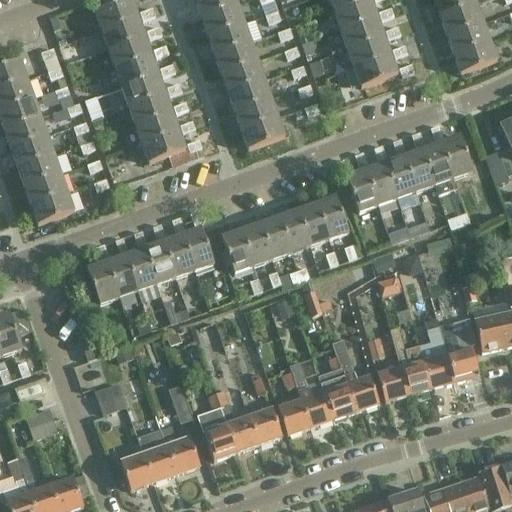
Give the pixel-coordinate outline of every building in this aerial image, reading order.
[(198,0),(193,2),(200,22),(236,9),(233,0),(198,0)] [(260,9),(272,4),(270,0),(259,0),(257,1),(260,9)] [(367,0),(327,0),(332,15),(369,2),(367,0)] [(472,0),(437,0),(432,2),(439,21),(475,7),(472,0)] [(94,15),(101,35),(137,22),(130,2),(94,15)] [(369,2),(332,15),(339,34),(375,21),(369,2)] [(475,7),(439,21),(446,39),(482,26),(475,7)] [(236,9),(200,22),(207,40),(243,27),(236,9)] [(380,24),(392,19),(389,11),(377,15),(380,24)] [(142,24),(154,20),(151,12),(139,16),(142,24)] [(267,28),(279,23),(276,15),(264,19),(267,28)] [(375,21),(339,34),(346,52),(382,40),(375,21)] [(137,22),(101,35),(107,53),(144,40),(137,22)] [(482,26),(446,39),(452,58),(489,45),(482,26)] [(243,27),(207,40),(213,59),(249,46),(243,27)] [(387,42),(399,38),(396,30),(384,34),(387,42)] [(149,43),(161,39),(158,31),(146,35),(149,43)] [(292,40),(289,32),(276,36),(279,44),(292,40)] [(144,40),(107,53),(114,72),(151,59),(144,40)] [(382,40),(346,52),(352,71),(388,58),(382,40)] [(489,45),(452,58),(459,78),(496,65),(489,45)] [(249,46),(213,59),(220,78),(256,65),(249,46)] [(313,46),(302,49),(305,60),(316,57),(313,46)] [(156,62),(168,58),(165,49),(153,54),(156,62)] [(393,61),(406,57),(403,49),(390,53),(393,61)] [(298,59),(295,51),(283,55),(286,63),(298,59)] [(40,56),(40,57),(43,64),(55,60),(52,52),(40,56)] [(388,58),(352,71),(359,91),(395,78),(388,58)] [(151,59),(114,72),(121,91),(157,78),(151,59)] [(0,70),(0,92),(26,83),(19,63),(0,70)] [(256,65),(220,78),(227,96),(263,83),(256,65)] [(320,65),(308,69),(312,81),(324,77),(320,65)] [(162,81),(174,76),(172,68),(159,73),(162,81)] [(400,80),(412,76),(409,68),(397,72),(400,80)] [(292,82),(305,77),(302,69),(289,73),(292,82)] [(50,84),(62,80),(59,71),(47,75),(50,84)] [(157,78),(121,91),(127,110),(164,97),(157,78)] [(26,83),(0,92),(0,113),(33,102),(26,83)] [(263,83),(227,96),(233,115),(269,102),(263,83)] [(169,100),(181,95),(178,87),(166,91),(169,100)] [(299,101),(311,96),(308,88),(296,92),(299,101)] [(57,103),(69,98),(66,90),(54,95),(57,103)] [(164,97),(127,110),(134,128),(171,115),(164,97)] [(33,102),(0,113),(0,125),(3,134),(39,121),(33,102)] [(269,102),(233,115),(240,134),(276,121),(269,102)] [(69,119),(81,115),(78,106),(66,111),(69,119)] [(176,118),(188,114),(185,106),(173,110),(176,118)] [(306,119),(318,115),(315,107),(303,111),(306,119)] [(171,115),(134,128),(141,147),(177,134),(171,115)] [(39,121),(3,134),(10,153),(46,139),(39,121)] [(276,121),(240,134),(247,153),(283,141),(276,121)] [(511,124),(499,130),(511,157),(511,124)] [(182,137),(195,133),(192,125),(179,129),(182,137)] [(76,139),(88,134),(85,126),(73,131),(76,139)] [(434,144),(442,141),(438,129),(429,132),(434,144)] [(177,134),(141,147),(148,167),(184,154),(177,134)] [(415,151),(423,148),(419,136),(410,139),(415,151)] [(46,139),(10,153),(16,171),(53,158),(46,139)] [(458,139),(439,146),(452,183),(471,176),(458,139)] [(189,156),(201,152),(198,143),(186,148),(189,156)] [(396,158),(404,155),(400,143),(392,145),(396,158)] [(83,158),(95,153),(92,145),(80,149),(83,158)] [(439,146),(420,153),(433,190),(436,199),(455,192),(452,183),(439,146)] [(377,164),(385,162),(381,149),(373,152),(377,164)] [(511,171),(505,152),(490,157),(500,186),(511,182),(511,171)] [(420,153),(401,160),(414,196),(433,190),(420,153)] [(358,171),(367,168),(362,156),(354,159),(358,171)] [(53,158),(16,171),(23,190),(60,177),(53,158)] [(401,160),(383,166),(396,203),(414,196),(401,160)] [(339,178),(348,175),(343,163),(335,166),(339,178)] [(89,176),(102,172),(99,164),(86,168),(89,176)] [(383,166),(364,173),(377,210),(396,203),(383,166)] [(377,210),(364,173),(344,180),(357,217),(377,210)] [(60,177),(23,190),(30,209),(66,196),(60,177)] [(96,195),(108,191),(105,183),(93,187),(96,195)] [(66,196),(30,209),(37,229),(73,215),(66,196)] [(334,200),(315,207),(328,244),(347,237),(334,200)] [(315,207),(296,214),(309,250),(328,244),(315,207)] [(194,230),(202,227),(198,214),(189,217),(194,230)] [(296,214),(277,220),(290,257),(309,250),(296,214)] [(465,218),(446,225),(450,235),(469,228),(465,218)] [(277,220),(258,227),(271,264),(290,257),(277,220)] [(175,237),(184,234),(179,221),(171,224),(175,237)] [(258,227),(240,234),(253,270),(271,264),(258,227)] [(425,227),(406,234),(410,243),(429,237),(425,227)] [(156,243),(164,240),(160,228),(152,231),(156,243)] [(200,232),(180,239),(193,275),(213,268),(200,232)] [(253,270),(240,234),(220,241),(233,277),(253,270)] [(406,234),(391,238),(395,249),(409,244),(406,234)] [(137,250),(146,247),(141,235),(133,238),(137,250)] [(180,239),(161,245),(174,281),(193,275),(180,239)] [(119,257),(127,254),(122,241),(114,244),(119,257)] [(447,241),(431,245),(436,262),(452,257),(447,241)] [(161,245),(143,252),(155,288),(174,281),(161,245)] [(100,264),(108,261),(104,248),(95,251),(100,264)] [(356,261),(352,249),(343,252),(348,264),(356,261)] [(143,252),(124,259),(137,295),(155,288),(143,252)] [(325,259),(329,271),(337,268),(333,256),(325,259)] [(124,259),(105,265),(118,301),(137,295),(124,259)] [(511,260),(498,264),(504,293),(511,290),(511,260)] [(118,301),(105,265),(85,272),(98,309),(118,301)] [(305,272),(297,275),(301,287),(309,284),(305,272)] [(297,275),(288,278),(293,290),(301,287),(297,275)] [(268,279),(272,291),(280,288),(276,276),(268,279)] [(261,295),(257,282),(249,285),(253,298),(261,295)] [(476,303),(473,289),(462,292),(465,306),(476,303)] [(511,315),(494,319),(502,352),(511,349),(511,291),(506,293),(509,305),(511,315)] [(8,317),(0,319),(0,357),(1,360),(21,353),(15,338),(8,317)] [(494,319),(474,323),(481,357),(502,352),(494,319)] [(449,323),(437,327),(438,331),(453,387),(477,380),(469,352),(468,349),(474,348),(468,322),(450,327),(449,323)] [(397,331),(389,333),(400,372),(407,399),(430,393),(418,349),(403,353),(397,331)] [(430,346),(418,349),(430,393),(453,387),(438,331),(426,334),(430,346)] [(165,342),(169,352),(181,348),(177,338),(165,342)] [(379,341),(367,345),(372,364),(385,360),(379,341)] [(342,344),(331,348),(336,360),(340,372),(355,416),(378,408),(368,381),(356,385),(342,344)] [(86,365),(101,360),(97,350),(83,355),(86,365)] [(336,360),(328,363),(332,375),(340,372),(336,360)] [(21,380),(29,377),(25,365),(17,368),(21,380)] [(299,366),(288,370),(290,376),(295,390),(300,404),(309,431),(332,424),(319,385),(307,389),(299,366)] [(0,381),(2,387),(10,384),(6,372),(0,374),(0,381)] [(332,375),(317,380),(319,385),(332,424),(355,416),(340,372),(332,375)] [(400,372),(376,378),(384,406),(407,399),(400,372)] [(290,376),(281,379),(285,393),(295,390),(290,376)] [(257,399),(265,397),(260,382),(252,385),(257,399)] [(118,388),(95,396),(99,407),(121,399),(118,388)] [(168,393),(179,427),(192,422),(180,389),(168,393)] [(12,394),(0,398),(0,413),(17,407),(12,394)] [(215,398),(214,398),(219,412),(228,409),(223,395),(215,398)] [(214,398),(207,400),(212,415),(219,412),(214,398)] [(121,399),(99,407),(102,418),(125,410),(121,399)] [(300,404),(277,412),(286,439),(309,431),(300,404)] [(228,409),(219,412),(235,457),(257,450),(247,421),(234,425),(228,409)] [(212,415),(197,420),(213,465),(235,457),(219,412),(212,415)] [(270,413),(247,421),(257,450),(280,442),(270,413)] [(25,422),(29,433),(51,425),(47,414),(25,422)] [(51,425),(29,433),(33,444),(56,436),(51,425)] [(159,433),(175,478),(198,470),(188,442),(185,432),(173,437),(170,430),(159,433)] [(159,433),(136,442),(142,458),(152,486),(175,478),(159,433)] [(142,458),(119,466),(129,495),(152,486),(142,458)] [(24,460),(16,464),(22,483),(32,511),(57,511),(49,489),(36,494),(24,460)] [(16,464),(7,467),(13,486),(14,485),(22,483),(16,464)] [(511,465),(500,469),(511,506),(511,465)] [(511,511),(511,506),(500,469),(477,477),(479,480),(488,511),(511,511)] [(443,492),(442,493),(447,511),(488,511),(479,480),(452,489),(453,490),(443,493),(443,492)] [(72,481),(49,489),(57,511),(78,511),(82,511),(72,481)] [(15,490),(1,495),(5,505),(7,511),(32,511),(22,483),(14,485),(15,490)] [(447,511),(442,493),(423,499),(426,511),(447,511)] [(423,511),(417,494),(387,504),(389,511),(423,511)]
